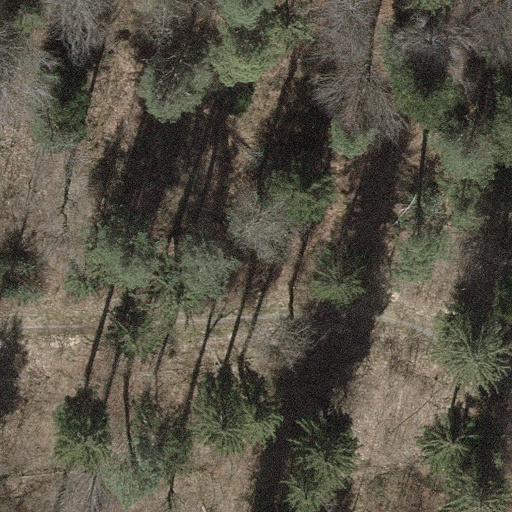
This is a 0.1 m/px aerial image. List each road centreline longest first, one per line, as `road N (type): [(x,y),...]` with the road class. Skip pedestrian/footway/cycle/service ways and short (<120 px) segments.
road 1 (track): [(362,312),(0,322)]
road 2 (track): [(511,369),(362,312)]
